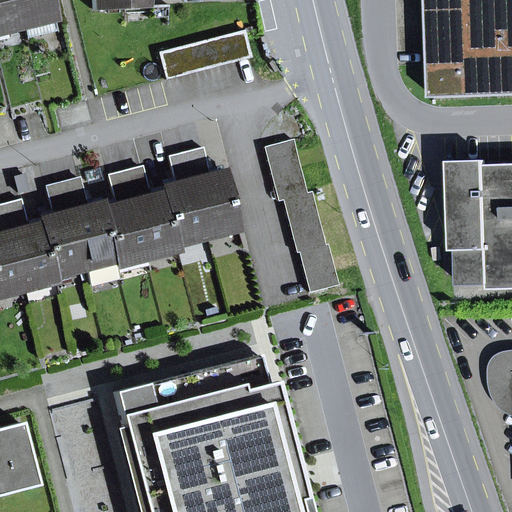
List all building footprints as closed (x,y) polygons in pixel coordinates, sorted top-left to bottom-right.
[(16,0),(0,0),(0,26),(22,21),(16,0)] [(57,31),(49,0),(16,0),(22,21),(24,28),(26,38),(57,31)] [(123,8),(123,3),(146,2),(145,0),(92,0),(93,10),(123,8)] [(511,0),(430,0),(434,99),(511,96),(511,0)] [(0,26),(0,33),(24,28),(22,21),(0,26)] [(229,34),(236,62),(251,58),(244,30),(229,34)] [(215,38),(222,65),(236,62),(229,34),(215,38)] [(201,41),(208,69),(222,65),(215,38),(201,41)] [(186,45),(194,72),(208,69),(201,41),(186,45)] [(172,49),(179,76),(194,72),(186,45),(172,49)] [(157,53),(164,80),(179,76),(172,49),(157,53)] [(293,140),(263,147),(266,161),(296,153),(293,140)] [(202,148),(184,152),(205,232),(236,224),(222,170),(221,166),(207,169),(202,148)] [(175,240),(205,232),(184,152),(167,157),(172,178),(159,181),(160,186),(174,240),(175,245),(176,245),(175,240)] [(296,153),(266,161),(270,174),(300,167),(296,153)] [(492,291),(511,290),(511,164),(490,166),(490,161),(453,162),(456,252),(461,252),(463,287),(492,286),(492,291)] [(300,167),(270,174),(273,187),(303,180),(300,167)] [(175,245),(174,240),(160,186),(147,190),(142,168),(124,173),(145,253),(175,245)] [(84,173),(86,181),(101,177),(99,169),(84,173)] [(115,260),(145,253),(124,173),(107,177),(113,199),(99,202),(116,267),(117,267),(115,260)] [(14,178),(18,192),(27,190),(23,175),(14,178)] [(115,267),(116,267),(99,202),(98,197),(85,200),(79,179),(62,184),(84,270),(88,284),(118,277),(115,267)] [(273,187),(277,201),(282,200),(306,193),(303,180),(273,187)] [(83,270),(84,270),(62,184),(44,188),(50,210),(37,213),(38,218),(53,277),(54,276),(53,271),(82,264),(83,270)] [(306,193),(282,200),(285,213),(315,205),(311,192),(306,193)] [(53,277),(38,218),(25,221),(20,200),(2,204),(23,284),(53,277)] [(0,290),(23,284),(2,204),(0,204),(0,290)] [(315,205),(285,213),(288,226),(318,218),(315,205)] [(318,218),(288,226),(292,239),(321,231),(318,218)] [(238,230),(236,224),(205,232),(175,240),(176,245),(177,246),(238,230)] [(292,239),(295,253),(298,252),(325,245),(321,231),(292,239)] [(115,260),(117,267),(176,251),(175,245),(145,253),(115,260)] [(325,245),(298,252),(301,266),(331,258),(327,245),(325,245)] [(331,258),(301,266),(304,279),(334,270),(331,258)] [(54,276),(55,278),(83,270),(82,264),(53,271),(54,276)] [(308,292),(338,285),(334,270),(304,279),(308,292)] [(0,290),(0,297),(25,291),(54,283),(53,277),(23,284),(0,290)] [(308,511),(275,381),(267,384),(259,354),(113,392),(122,427),(143,511),(308,511)] [(511,360),(501,360),(502,407),(511,407),(511,360)] [(0,494),(35,486),(19,423),(0,427),(0,494)] [(134,511),(143,511),(122,427),(113,429),(134,511)]
